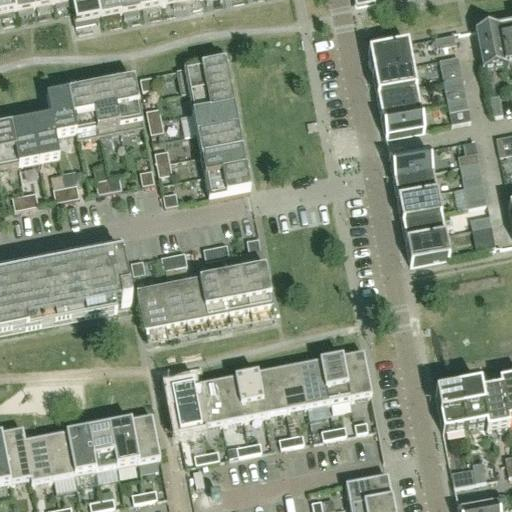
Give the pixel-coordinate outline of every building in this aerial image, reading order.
[(0,0),(0,18),(15,16),(12,0),(0,0)] [(31,0),(12,0),(15,16),(34,12),(31,0)] [(31,0),(34,12),(53,8),(51,0),(31,0)] [(51,0),(53,8),(71,5),(75,26),(76,26),(71,0),(51,0)] [(71,0),(76,26),(100,22),(95,0),(71,0)] [(117,0),(95,0),(100,22),(121,18),(117,0)] [(137,0),(117,0),(121,18),(140,14),(137,0)] [(137,0),(140,14),(161,10),(159,0),(137,0)] [(181,0),(159,0),(161,10),(182,6),(181,0)] [(402,0),(352,0),(355,14),(374,11),(374,6),(389,3),(402,0)] [(511,69),(511,28),(496,31),(504,71),(511,69)] [(504,71),(496,31),(474,36),(482,75),(483,75),(504,71)] [(456,51),(454,41),(435,45),(437,54),(436,52),(455,48),(455,51),(456,51)] [(412,71),(407,49),(408,49),(368,56),(372,78),(412,71)] [(460,72),(458,62),(439,66),(441,75),(441,73),(459,70),(459,72),(460,72)] [(229,91),(225,67),(176,77),(181,100),(229,91)] [(416,92),(412,71),(372,78),(377,100),(416,92)] [(155,93),(152,82),(139,84),(142,96),(155,93)] [(464,93),(462,83),(443,87),(445,97),(445,95),(463,91),(464,93)] [(143,134),(133,85),(110,90),(120,138),(143,134)] [(120,138),(110,90),(89,94),(98,142),(120,138)] [(233,112),(229,91),(181,100),(181,101),(188,100),(192,120),(233,112)] [(420,114),(416,92),(377,100),(381,121),(420,114)] [(68,98),(76,139),(77,146),(98,142),(89,94),(68,98)] [(76,139),(68,98),(46,102),(50,124),(50,123),(54,144),(55,144),(76,139)] [(500,120),(497,102),(499,101),(489,103),(493,122),(502,120),(500,120)] [(468,114),(466,105),(447,108),(449,118),(449,116),(467,112),(468,114)] [(237,133),(233,112),(192,120),(196,141),(237,133)] [(161,126),(159,114),(146,117),(148,129),(161,126)] [(424,135),(420,114),(381,121),(385,144),(425,136),(424,135)] [(59,165),(55,144),(54,144),(50,123),(50,124),(30,127),(38,169),(59,165)] [(163,138),(161,126),(148,129),(150,140),(163,138)] [(38,169),(30,127),(10,131),(18,173),(38,169)] [(0,176),(18,173),(10,131),(0,133),(0,176)] [(241,154),(237,133),(196,141),(200,162),(241,154)] [(245,174),(241,154),(200,162),(204,182),(245,174)] [(432,177),(428,155),(389,162),(393,184),(432,177)] [(169,168),(167,157),(154,159),(156,171),(169,168)] [(479,168),(477,158),(476,159),(477,161),(458,164),(458,162),(459,172),(479,168)] [(171,180),(169,168),(156,171),(159,183),(171,180)] [(250,196),(245,174),(204,182),(208,204),(250,196)] [(154,189),(151,176),(139,179),(142,191),(154,189)] [(436,198),(432,177),(393,184),(397,206),(436,198)] [(483,189),(481,180),(480,180),(481,182),(462,186),(462,183),(463,193),(483,189)] [(121,196),(118,183),(107,185),(109,198),(121,196)] [(109,198),(107,185),(95,187),(97,200),(109,198)] [(79,204),(76,191),(64,193),(67,206),(79,204)] [(67,206),(64,193),(53,195),(55,208),(67,206)] [(441,220),(436,198),(397,206),(401,227),(441,220)] [(441,214),(461,210),(459,198),(438,202),(441,214)] [(38,212),(35,199),(23,201),(26,214),(38,212)] [(177,210),(175,199),(162,201),(164,213),(177,210)] [(26,214),(23,201),(12,203),(14,216),(26,214)] [(487,211),(485,201),(484,201),(485,203),(466,207),(466,205),(468,214),(487,211)] [(445,241),(441,220),(401,227),(406,249),(445,241)] [(491,232),(489,222),(489,225),(471,228),(470,226),(472,236),(491,232)] [(449,263),(445,241),(406,249),(410,271),(449,263),(449,262),(449,263)] [(495,253),(493,243),(493,246),(475,249),(474,247),(476,257),(495,253)] [(262,257),(259,244),(247,246),(250,259),(262,257)] [(229,263),(226,250),(215,253),(217,266),(229,263)] [(0,341),(116,319),(115,311),(120,310),(125,309),(131,308),(121,260),(121,259),(120,253),(0,276),(0,341)] [(217,266),(215,253),(203,255),(205,268),(217,266)] [(186,272),(184,259),(172,261),(175,274),(186,272)] [(175,274),(172,261),(160,263),(163,276),(175,274)] [(144,280),(142,267),(130,269),(133,282),(144,280)] [(274,321),(265,274),(242,279),(249,318),(264,316),(265,323),(274,321)] [(249,318),(242,279),(220,283),(230,330),(238,328),(236,321),(249,318)] [(230,330),(220,283),(199,287),(207,327),(220,324),(221,331),(230,330)] [(207,327),(199,287),(178,291),(187,338),(195,336),(194,329),(207,327)] [(187,338),(178,291),(157,295),(165,335),(177,332),(179,339),(187,338)] [(165,335),(157,295),(136,299),(144,339),(145,339),(146,346),(154,344),(153,337),(165,335)] [(371,402),(363,360),(341,364),(349,406),(371,402)] [(349,406),(341,364),(320,368),(328,410),(349,406)] [(328,410),(320,368),(299,372),(307,414),(328,410)] [(307,414),(299,372),(277,376),(286,418),(307,414)] [(286,418),(277,376),(256,380),(264,422),(286,418)] [(264,422),(256,380),(235,385),(243,427),(264,422)] [(511,384),(500,386),(501,393),(508,432),(510,431),(509,426),(511,425),(511,384)] [(243,427),(235,385),(214,389),(222,431),(243,427)] [(222,431),(214,389),(193,393),(201,435),(222,431)] [(480,397),(478,391),(457,395),(464,434),(485,430),(486,436),(487,436),(480,397)] [(201,435),(193,393),(170,397),(175,418),(179,439),(201,435)] [(508,432),(501,393),(480,397),(487,436),(508,432)] [(464,434),(457,395),(435,399),(443,439),(443,438),(464,434)] [(152,423),(130,428),(138,470),(160,466),(155,440),(152,423)] [(138,470),(130,428),(108,432),(117,474),(138,470)] [(368,437),(366,428),(354,430),(356,439),(368,437)] [(117,474),(108,432),(87,436),(95,478),(117,474)] [(345,432),(333,434),(334,443),(346,441),(345,432)] [(334,443),(333,434),(321,437),(323,445),(334,443)] [(53,486),(45,444),(25,448),(22,436),(21,437),(32,490),(53,486)] [(95,478),(87,436),(66,440),(74,482),(95,478)] [(32,490),(21,437),(0,441),(10,490),(30,486),(31,491),(32,490)] [(0,491),(10,490),(0,441),(0,440),(0,491)] [(74,482),(66,440),(45,444),(53,486),(74,482)] [(302,440),(290,443),(292,451),(304,449),(302,440)] [(292,451),(290,443),(278,445),(280,454),(292,451)] [(260,449),(248,451),(250,460),(261,457),(260,449)] [(250,460),(248,451),(236,453),(238,462),(250,460)] [(217,457),(205,459),(207,468),(219,466),(217,457)] [(207,468),(205,459),(194,461),(195,470),(207,468)] [(485,487),(482,468),(472,470),(473,474),(475,489),(485,487)] [(475,489),(473,474),(450,479),(453,494),(475,489)] [(345,491),(349,511),(356,511),(391,505),(387,483),(345,491)] [(155,496),(143,498),(145,507),(157,505),(155,496)] [(145,507),(143,498),(131,500),(133,509),(145,507)]
